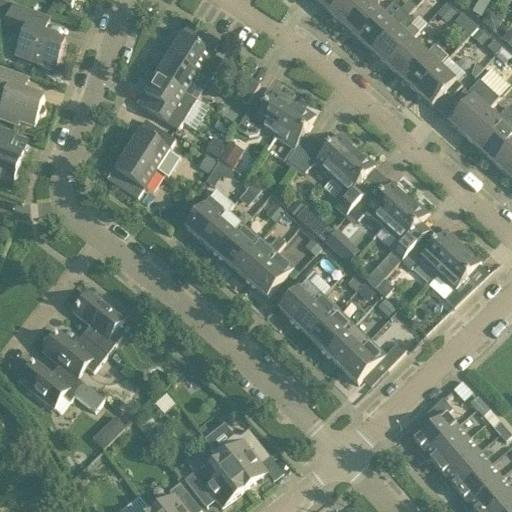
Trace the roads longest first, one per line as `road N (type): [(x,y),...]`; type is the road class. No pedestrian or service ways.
road 1 (residential): [(511,230),(293,38),(234,0)]
road 2 (residential): [(100,232),(345,461)]
road 3 (residential): [(136,0),(62,173),(65,201),(100,232)]
road 4 (residential): [(345,461),(511,292)]
road 5 (residential): [(13,354),(100,232)]
